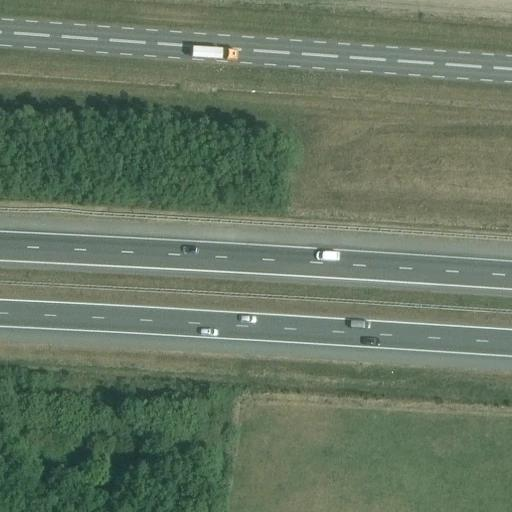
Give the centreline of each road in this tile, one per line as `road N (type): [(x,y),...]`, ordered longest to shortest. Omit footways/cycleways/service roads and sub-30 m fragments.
road 1 (secondary): [(511,65),(0,28)]
road 2 (motorway): [(511,276),(0,247)]
road 3 (motorway): [(0,316),(511,345)]
